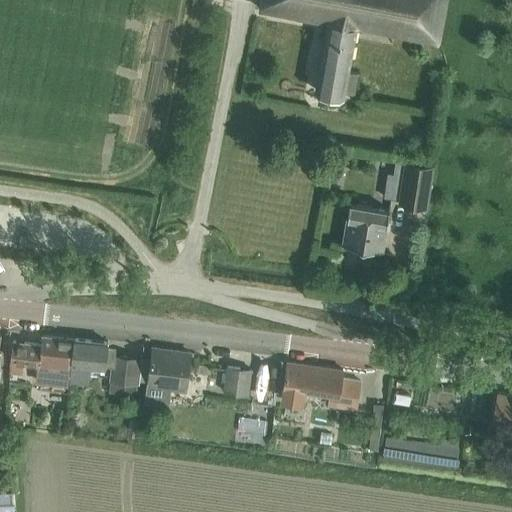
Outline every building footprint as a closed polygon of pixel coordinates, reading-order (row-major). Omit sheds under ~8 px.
[(446,0),(261,0),(259,10),(329,22),(316,92),(344,97),(345,91),(354,92),(357,74),(348,72),(356,27),(439,43),(446,0)] [(405,160),(398,203),(428,208),(435,165),(405,160)] [(347,217),(342,244),(383,251),(388,223),(387,223),(390,209),(351,203),(348,217),(347,217)] [(45,267),(44,278),(60,280),(61,268),(45,267)] [(12,359),(11,369),(10,372),(22,374),(24,361),(37,362),(35,382),(68,386),(71,362),(74,339),(43,335),(42,344),(14,341),(12,359)] [(74,339),(71,362),(72,362),(70,381),(89,383),(91,364),(107,366),(112,367),(111,378),(140,381),(141,378),(144,379),(148,358),(115,354),(116,349),(108,348),(109,343),(74,339)] [(148,358),(144,379),(148,379),(148,380),(145,401),(169,404),(171,389),(172,383),(188,385),(192,352),(153,347),(152,358),(148,358)] [(288,360),(284,387),(282,399),(304,402),(306,386),(331,390),(329,404),(358,408),(362,381),(343,379),(344,368),(288,360)] [(228,367),(225,391),(248,395),(252,370),(228,367)] [(511,396),(500,394),(493,429),(494,429),(491,443),(511,446),(511,396)] [(374,404),(369,448),(378,449),(383,405),(374,404)] [(456,467),(457,467),(459,450),(386,438),(384,456),(456,467)]
